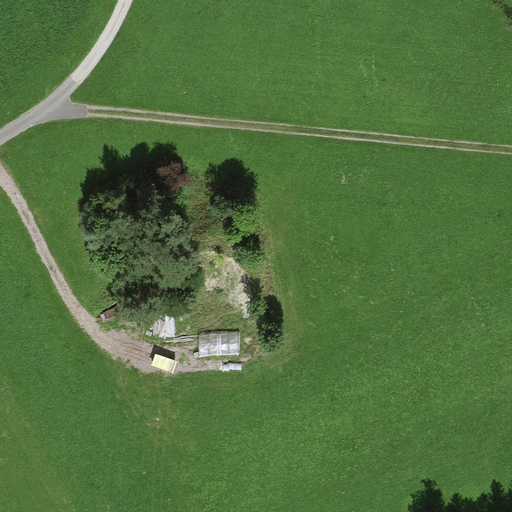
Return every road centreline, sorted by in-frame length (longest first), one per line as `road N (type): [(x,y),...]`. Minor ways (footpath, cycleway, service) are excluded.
road 1 (track): [(51,108),(511,155)]
road 2 (track): [(121,0),(100,45),(51,108)]
